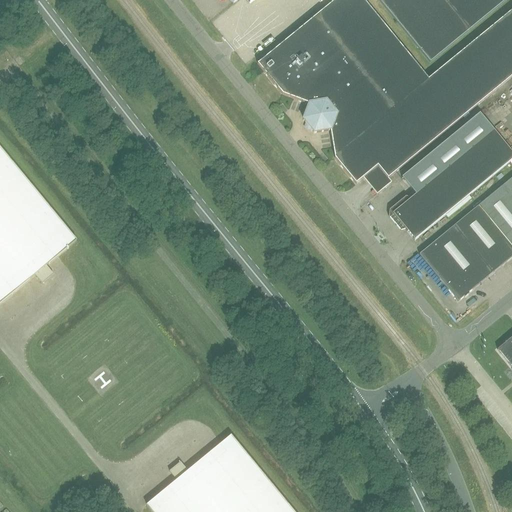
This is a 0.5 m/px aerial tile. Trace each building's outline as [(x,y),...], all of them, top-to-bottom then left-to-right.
[(377,167),(388,179),(511,77),(511,11),(428,80),(362,0),(336,0),(258,65),(282,95),(309,105),(303,121),(306,124),(304,128),(307,131),(311,130),(314,134),(330,131),(335,159),(356,184),(377,167)] [(430,63),(505,0),(379,0),(379,1),(430,63)] [(405,230),(414,241),(445,215),(448,219),(471,199),(468,196),(510,162),(511,159),(511,154),(493,132),(479,115),(402,179),(413,192),(415,196),(411,199),(410,200),(410,199),(406,198),(389,211),(389,218),(400,232),(405,230)] [(0,304),(28,281),(35,275),(42,284),(53,275),(46,266),(76,241),(0,148),(0,304)] [(511,178),(478,207),(419,255),(458,302),(463,298),(464,298),(469,294),(468,294),(511,257),(511,178)] [(511,338),(505,343),(505,344),(497,350),(511,368),(511,338)] [(292,511),(230,436),(221,444),(202,460),(188,472),(181,463),(169,473),(176,481),(146,506),(151,511),(292,511)]
